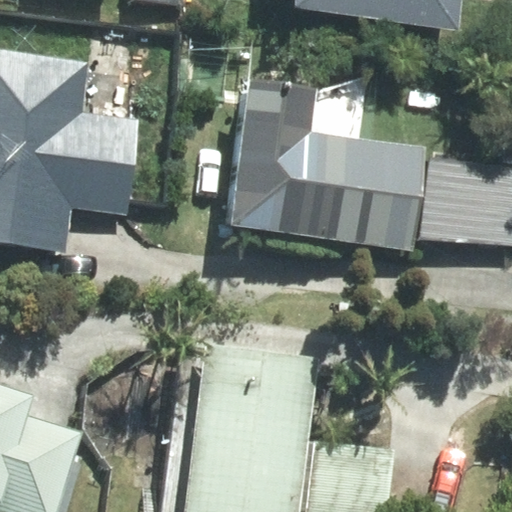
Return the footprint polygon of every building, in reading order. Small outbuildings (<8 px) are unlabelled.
[(110,0),(110,12),(170,17),(171,0),(110,0)] [(289,0),(288,18),(454,35),(457,0),(289,0)] [(0,54),(0,253),(66,261),(71,214),(128,220),(140,122),(81,115),(86,64),(0,54)] [(311,93),(241,85),(224,233),(412,255),(424,149),(306,135),(311,93)] [(294,511),(311,365),(201,355),(183,511),(294,511)] [(0,393),(0,511),(61,511),(91,422),(0,393)] [(382,511),(389,453),(313,445),(306,511),(382,511)]
